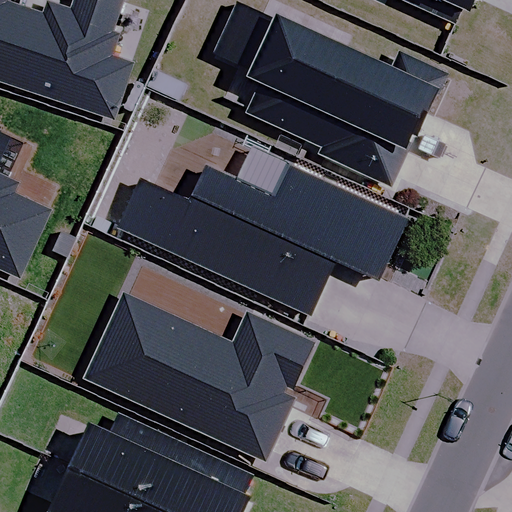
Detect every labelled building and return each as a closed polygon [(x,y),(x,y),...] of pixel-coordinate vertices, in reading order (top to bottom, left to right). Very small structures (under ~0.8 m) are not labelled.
[(0,0),(0,60),(18,9),(4,5),(5,0),(0,0)] [(18,9),(0,60),(0,85),(111,123),(130,67),(110,60),(119,35),(110,32),(120,0),(73,0),(69,13),(45,5),(41,17),(18,9)] [(473,0),(395,0),(452,26),(458,14),(465,18),(473,0)] [(388,74),(237,5),(214,55),(246,70),(241,81),(257,88),(242,120),(390,188),(442,77),(396,56),(388,74)] [(138,183),(115,231),(305,319),(331,264),(376,285),(404,223),(288,169),(273,202),(203,170),(186,206),(138,183)] [(0,271),(19,280),(48,214),(11,198),(17,185),(0,177),(0,271)] [(122,296),(83,380),(263,463),(292,401),(287,399),(311,346),(247,316),(233,347),(122,296)] [(83,429),(65,467),(163,511),(239,511),(244,501),(239,498),(249,478),(117,418),(107,440),(83,429)] [(163,511),(65,467),(43,511),(163,511)]
